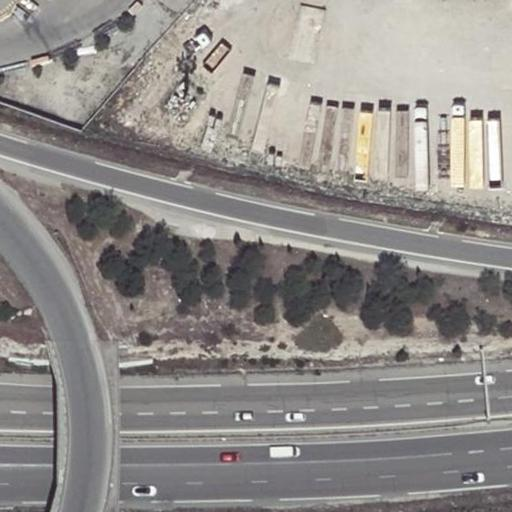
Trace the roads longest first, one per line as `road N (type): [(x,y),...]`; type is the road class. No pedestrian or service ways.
road 1 (trunk): [(511,259),(267,217),(0,142)]
road 2 (trunk): [(0,485),(417,473),(511,461)]
road 3 (primary): [(0,456),(242,458),(511,440)]
road 4 (trunk): [(511,394),(237,412),(0,410)]
road 5 (primary): [(79,511),(87,436),(76,341),(56,291),(0,214)]
